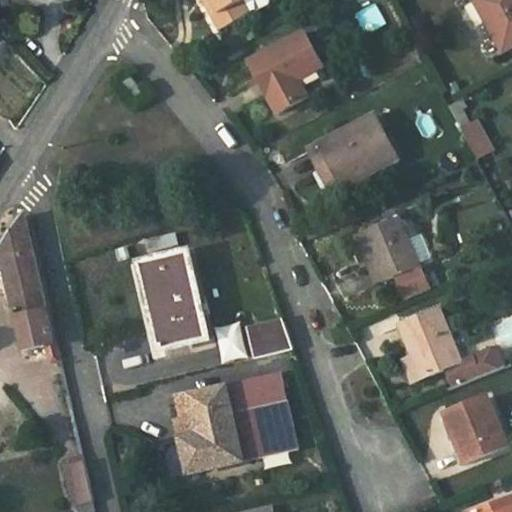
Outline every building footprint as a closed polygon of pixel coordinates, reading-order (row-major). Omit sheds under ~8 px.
[(207,0),(206,1),(223,32),(253,16),(246,2),(249,0),(207,0)] [(511,0),(477,0),(506,52),(511,48),(511,0)] [(357,13),(367,32),(385,23),(375,4),(357,13)] [(307,33),(252,63),(280,115),(311,98),(302,82),(326,69),(307,33)] [(135,97),(143,91),(133,79),(125,85),(135,97)] [(458,125),(471,119),(462,101),(449,107),(458,125)] [(379,117),(327,144),(338,165),(329,170),(318,175),(330,197),(402,160),(379,117)] [(464,132),(478,159),(490,152),(475,127),(464,132)] [(318,148),(329,170),(338,165),(327,144),(318,148)] [(2,254),(18,318),(49,311),(26,217),(2,254)] [(363,234),(375,262),(384,284),(400,277),(425,267),(403,217),(363,234)] [(366,266),(375,262),(363,234),(353,238),(366,266)] [(192,253),(141,265),(163,353),(213,342),(192,253)] [(425,267),(400,277),(410,301),(436,290),(425,267)] [(403,326),(416,359),(425,382),(449,372),(465,366),(464,363),(442,310),(403,326)] [(66,374),(60,343),(57,344),(49,311),(18,318),(25,351),(48,346),(55,376),(66,374)] [(297,350),(286,321),(251,329),(258,360),(297,350)] [(240,324),(216,327),(220,362),(245,359),(240,324)] [(465,366),(449,372),(456,389),(506,368),(500,354),(494,351),(464,363),(465,366)] [(425,382),(416,359),(406,363),(415,386),(425,382)] [(191,438),(183,439),(191,475),(263,458),(293,451),(300,449),(282,374),(182,398),(186,418),(191,438)] [(459,438),(469,463),(511,446),(511,445),(492,396),(449,414),(459,438)] [(177,420),(183,439),(191,438),(186,418),(177,420)] [(469,463),(459,438),(452,441),(463,466),(469,463)] [(296,464),(293,451),(263,458),(266,472),(296,464)] [(97,502),(86,456),(65,461),(75,508),(80,506),(97,502)] [(477,511),(511,511),(511,497),(478,511),(477,511)] [(98,511),(97,502),(80,506),(81,511),(98,511)]
